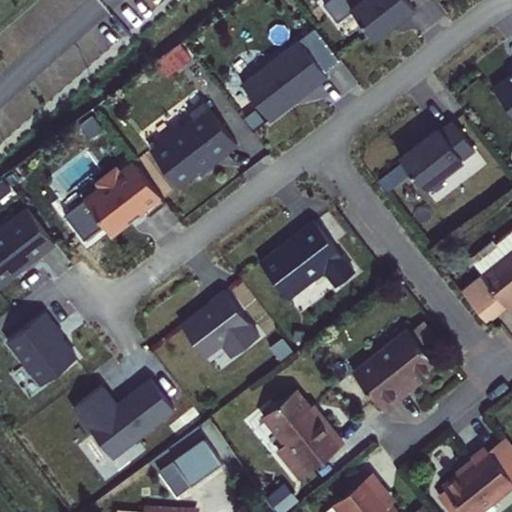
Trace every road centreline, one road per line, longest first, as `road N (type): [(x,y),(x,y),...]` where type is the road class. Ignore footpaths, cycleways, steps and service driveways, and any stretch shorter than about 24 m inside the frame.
road 1 (residential): [(319,142),(497,372)]
road 2 (residential): [(104,308),(319,142)]
road 3 (residential): [(319,142),(507,0)]
road 4 (residential): [(497,372),(395,451)]
